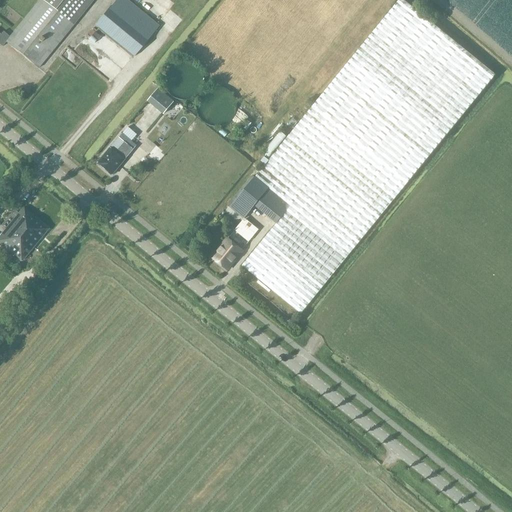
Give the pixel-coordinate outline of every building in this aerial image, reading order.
[(0,34),(0,44),(2,47),(6,42),(38,68),(93,0),(39,0),(9,37),(3,32),(0,35),(0,34)] [(110,6),(94,24),(134,57),(134,56),(138,60),(154,39),(150,36),(159,26),(127,0),(116,0),(111,6),(110,6)] [(242,265),(245,268),(301,314),(496,75),(404,0),(399,0),(255,177),(269,188),(291,206),(276,224),(242,265)] [(201,80),(200,77),(199,73),(198,70),(196,67),(194,66),(191,64),(187,62),(183,62),(181,62),(177,62),(174,64),(171,66),(168,69),(166,72),(165,76),(165,79),(165,83),(166,86),(168,90),(170,92),(173,95),(175,96),(178,97),(181,98),(185,98),(188,97),(192,95),(195,93),(197,90),(199,87),(200,83),(201,80)] [(158,89),(148,101),(163,114),(174,102),(158,89)] [(233,108),(233,107),(233,104),(232,101),(230,98),(228,95),(227,94),(223,91),(219,90),(216,89),(212,90),(209,90),(206,92),(203,94),(200,97),(199,100),(198,104),(197,107),(197,111),(198,114),(200,117),(202,120),(205,122),(208,124),(210,125),(215,125),(218,125),(222,124),(226,122),(228,120),(230,117),(232,114),(233,111),(233,108)] [(134,177),(194,226),(234,177),(174,128),(134,177)] [(97,163),(112,175),(135,147),(121,135),(97,163)] [(254,206),(276,224),(291,206),(269,188),(255,177),(235,201),(249,212),(254,206)] [(0,236),(0,244),(8,252),(36,219),(23,208),(18,215),(13,211),(9,216),(13,220),(0,236)] [(36,219),(8,252),(13,256),(14,255),(22,261),(48,229),(36,219)] [(248,245),(244,241),(251,232),(240,223),(235,229),(231,227),(227,232),(232,236),(230,239),(244,250),(248,245)] [(212,258),(227,269),(237,256),(236,256),(241,249),(228,239),(212,258)]
